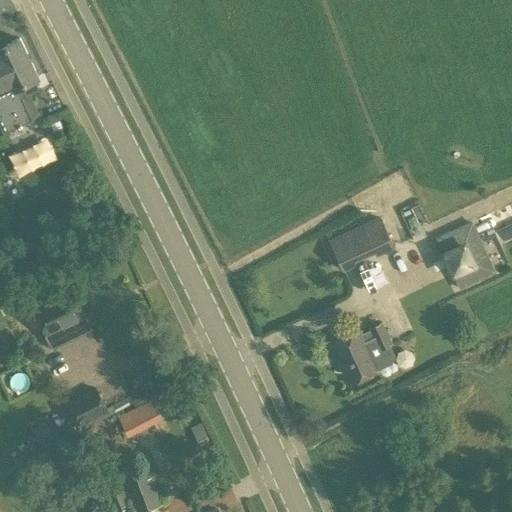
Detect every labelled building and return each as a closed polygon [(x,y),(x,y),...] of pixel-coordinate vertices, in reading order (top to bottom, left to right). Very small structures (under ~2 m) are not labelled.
[(0,129),(7,126),(8,127),(36,113),(23,83),(38,77),(19,37),(0,46),(0,129)] [(367,221),(328,240),(343,271),(356,265),(354,261),(373,251),(375,255),(394,247),(379,215),(367,221)] [(495,272),(471,220),(435,237),(441,249),(438,251),(450,277),(453,275),(459,288),(495,272)] [(511,221),(495,228),(500,242),(511,237),(511,221)] [(47,335),(83,317),(68,286),(31,305),(47,335)] [(348,383),(378,369),(391,364),(394,355),(390,345),(393,344),(382,320),(360,330),(330,344),(348,383)] [(24,363),(1,370),(9,397),(33,389),(24,363)] [(96,386),(66,402),(78,426),(108,410),(96,386)] [(108,395),(112,405),(130,398),(127,388),(108,395)] [(147,399),(116,417),(127,435),(158,417),(147,399)] [(133,511),(140,511),(163,504),(153,476),(146,478),(141,463),(119,471),(133,511)] [(109,495),(116,511),(128,507),(121,490),(109,495)]
